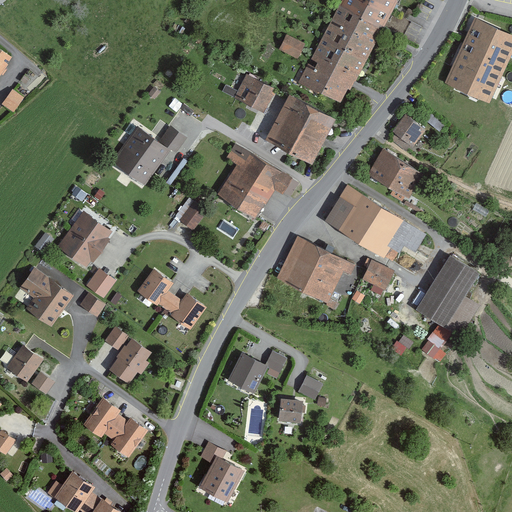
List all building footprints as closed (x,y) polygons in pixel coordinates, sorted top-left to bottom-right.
[(339,0),(338,2),(382,23),(393,0),(339,0)] [(382,23),(338,2),(301,80),(345,101),(382,23)] [(474,14),(431,89),(468,110),(510,35),(474,14)] [(305,42),(285,33),(279,46),(299,55),(305,42)] [(0,47),(0,70),(11,55),(0,47)] [(28,70),(20,81),(27,86),(35,76),(28,70)] [(272,88),(246,75),(235,98),(262,110),(272,88)] [(10,90),(1,103),(15,111),(23,98),(10,90)] [(300,124),(325,137),(334,118),(287,94),(264,139),(286,150),(300,124)] [(423,131),(403,115),(390,132),(411,147),(423,131)] [(300,124),(286,150),(311,163),(325,137),(300,124)] [(135,127),(110,161),(144,186),(170,149),(175,153),(186,138),(169,125),(156,142),(135,127)] [(232,166),(215,192),(256,217),(274,188),(284,194),(292,182),(232,146),(223,160),(232,166)] [(381,148),(368,174),(410,194),(423,169),(381,148)] [(428,231),(346,182),(324,218),(391,259),(402,242),(416,251),(428,231)] [(204,211),(191,202),(178,222),(191,230),(204,211)] [(82,211),(55,246),(86,269),(112,235),(82,211)] [(355,263),(293,236),(275,276),(326,299),(338,271),(349,276),(355,263)] [(478,271),(449,254),(416,308),(459,333),(477,303),(464,295),(478,271)] [(392,270),(371,260),(362,278),(384,287),(392,270)] [(72,292),(33,264),(17,287),(31,297),(23,307),(49,325),(72,292)] [(99,266),(87,284),(106,296),(118,278),(99,266)] [(138,290),(190,327),(205,306),(185,292),(181,299),(168,290),(173,283),(153,269),(138,290)] [(103,304),(85,293),(79,303),(96,314),(103,304)] [(106,365),(128,381),(151,351),(115,325),(104,340),(117,350),(106,365)] [(393,345),(402,353),(413,341),(405,333),(393,345)] [(21,344),(6,364),(25,378),(40,358),(21,344)] [(263,362),(240,350),(227,376),(252,388),(264,365),(279,372),(286,358),(269,350),(263,362)] [(38,373),(32,383),(44,391),(50,381),(38,373)] [(324,382),(306,374),(298,391),(316,399),(324,382)] [(122,408),(103,395),(84,423),(102,436),(104,432),(109,436),(123,416),(118,413),(122,408)] [(304,402),(281,399),(278,421),(301,423),(304,402)] [(129,455),(148,428),(130,416),(128,419),(123,416),(109,436),(114,439),(111,442),(129,455)] [(15,438),(0,427),(0,449),(5,453),(15,438)] [(217,453),(222,456),(226,450),(208,441),(200,457),(212,463),(217,453)] [(222,456),(217,453),(212,463),(199,485),(228,500),(245,468),(222,456)] [(96,485),(73,469),(55,495),(77,511),(80,508),(84,511),(96,493),(92,491),(96,485)] [(124,511),(125,511),(102,496),(101,497),(96,493),(84,511),(85,511),(124,511)]
